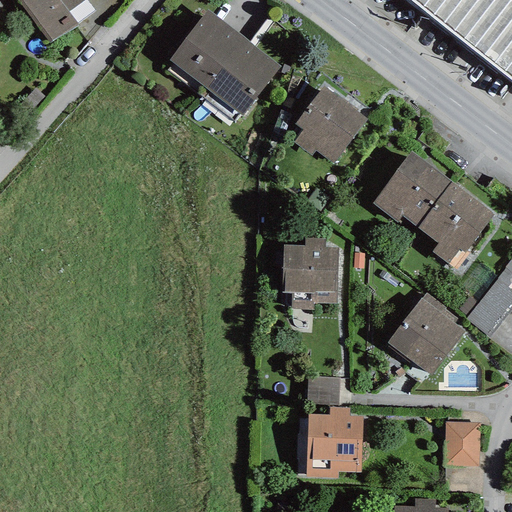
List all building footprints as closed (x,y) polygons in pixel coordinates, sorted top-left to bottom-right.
[(21,0),(53,42),(96,11),(87,0),(21,0)] [(511,0),(408,0),(511,81),(511,0)] [(168,61),(205,88),(244,37),(207,10),(168,61)] [(281,65),(244,37),(205,88),(242,117),(281,65)] [(316,151),(332,163),(368,119),(323,86),(295,124),(302,130),(293,142),(312,156),(316,151)] [(46,98),(34,88),(20,103),(32,114),(46,98)] [(402,216),(417,227),(451,182),(410,152),(371,204),(397,223),(402,216)] [(493,214),(451,182),(417,227),(438,243),(431,253),(452,269),(493,214)] [(304,246),(283,245),(281,292),(290,293),(290,308),(312,309),(312,302),(335,303),(338,248),(325,248),(325,239),(305,238),(304,246)] [(364,253),(354,253),(353,268),(363,268),(364,253)] [(505,268),(496,279),(507,288),(511,281),(511,258),(504,267),(505,268)] [(496,279),(465,319),(488,338),(511,307),(511,291),(507,288),(496,279)] [(426,293),(422,299),(421,298),(387,343),(430,376),(465,332),(454,323),(457,319),(444,310),(445,308),(426,293)] [(307,378),(307,405),(338,406),(339,379),(307,378)] [(329,415),(307,414),(305,478),(338,479),(338,472),(360,472),(362,416),(349,416),(350,409),(329,408),(329,415)] [(479,423),(444,422),(443,466),(478,467),(479,423)] [(414,500),(414,507),(434,508),(435,501),(414,500)]
